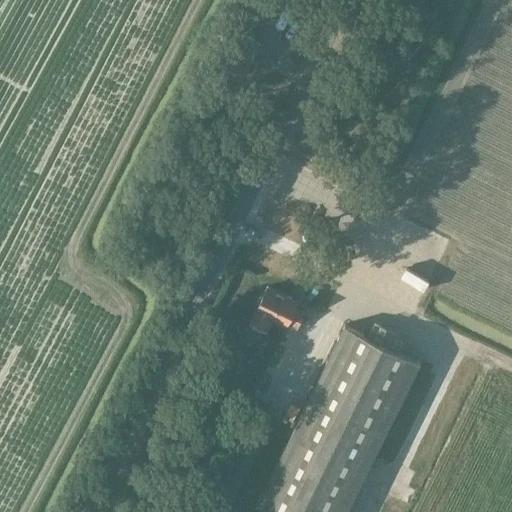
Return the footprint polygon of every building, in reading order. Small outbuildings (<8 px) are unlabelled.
[(266,4),(258,0),(239,0),(232,14),(255,26),(266,4)] [(240,35),(244,27),(230,20),(212,57),(245,72),(246,70),(251,72),(256,61),(251,59),(259,44),(240,35)] [(403,46),(414,56),(423,63),(436,46),(417,29),(403,46)] [(249,322),(257,326),(266,330),(272,319),(284,325),(285,322),(295,327),(302,311),(293,307),(296,301),(266,286),(254,310),(249,322)] [(343,324),(256,499),(281,511),(343,511),(418,361),(343,324)]
